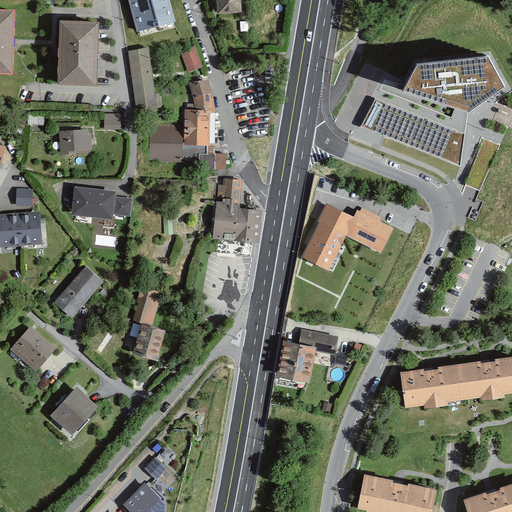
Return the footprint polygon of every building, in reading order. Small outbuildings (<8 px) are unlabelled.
[(127,0),(136,33),(175,22),(168,0),(127,0)] [(239,0),(216,0),(218,15),(241,13),(239,0)] [(16,12),(0,10),(0,75),(12,76),(14,43),(16,12)] [(99,22),(60,21),(58,53),(57,83),(97,85),(99,22)] [(182,51),(190,71),(206,66),(199,45),(182,51)] [(149,48),(127,51),(136,113),(158,110),(149,48)] [(416,70),(402,98),(467,120),(503,93),(488,63),(416,70)] [(187,111),(187,125),(148,124),(147,160),(198,161),(199,152),(209,151),(208,143),(213,143),(213,112),(213,96),(208,81),(188,84),(196,110),(187,111)] [(465,135),(376,100),(360,128),(460,169),(465,135)] [(105,113),(105,130),(121,129),(121,114),(105,113)] [(91,131),(59,134),(61,155),(93,152),(91,131)] [(218,185),(214,241),(256,244),(259,212),(240,211),(242,187),(218,185)] [(117,193),(75,188),(72,216),(113,221),(114,216),(117,197),(117,193)] [(17,191),(17,205),(33,206),(33,191),(17,191)] [(132,199),(117,197),(114,216),(131,217),(132,199)] [(327,209),(304,257),(328,269),(345,235),(380,252),(391,229),(358,213),(354,220),(328,207),(327,209)] [(41,213),(0,216),(0,236),(1,248),(44,245),(41,213)] [(165,214),(167,233),(177,232),(175,215),(165,214)] [(86,266),(54,302),(70,317),(103,281),(86,266)] [(142,287),(132,319),(152,327),(162,294),(142,287)] [(212,313),(182,300),(178,310),(209,322),(212,313)] [(137,338),(141,326),(133,323),(130,336),(137,338)] [(137,338),(132,355),(158,363),(166,333),(141,326),(137,338)] [(31,328),(10,351),(36,374),(56,351),(31,328)] [(285,343),(278,376),(308,381),(314,349),(334,353),(337,337),(303,331),(300,346),(285,343)] [(403,373),(408,406),(511,391),(511,358),(431,370),(403,373)] [(77,389),(50,419),(73,439),(100,410),(86,398),(77,389)] [(332,404),(324,402),(321,410),(330,412),(332,404)] [(170,447),(165,450),(171,456),(176,452),(170,447)] [(162,455),(151,465),(163,476),(176,466),(162,455)] [(367,476),(360,508),(378,511),(429,511),(434,490),(367,476)] [(465,500),(469,511),(511,511),(511,484),(491,492),(465,500)] [(174,511),(151,488),(131,508),(134,511),(174,511)]
